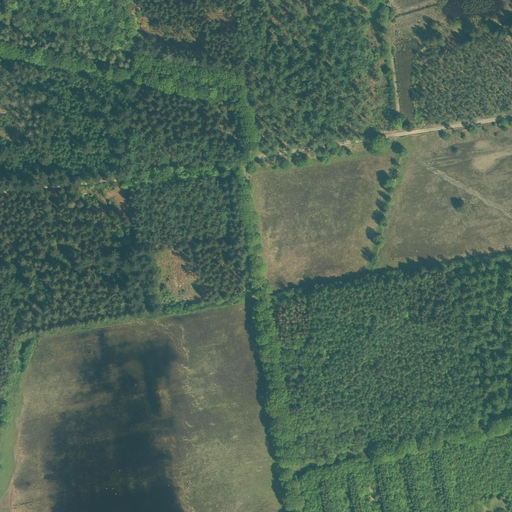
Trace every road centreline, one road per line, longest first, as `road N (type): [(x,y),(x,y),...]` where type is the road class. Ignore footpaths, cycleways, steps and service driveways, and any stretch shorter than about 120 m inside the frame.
road 1 (track): [(388,0),(401,133),(0,191)]
road 2 (track): [(511,421),(289,470)]
